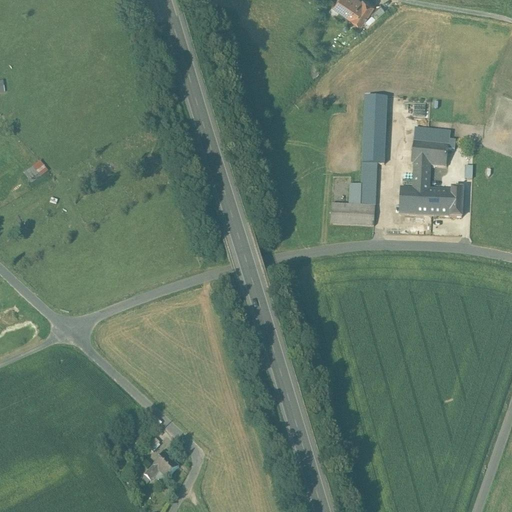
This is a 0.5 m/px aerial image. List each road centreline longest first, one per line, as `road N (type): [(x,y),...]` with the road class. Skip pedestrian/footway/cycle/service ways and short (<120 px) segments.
road 1 (primary): [(322,511),(165,0)]
road 2 (unclassified): [(74,331),(160,291),(260,260),(379,243),(511,254)]
road 3 (residential): [(171,511),(200,453),(155,409)]
